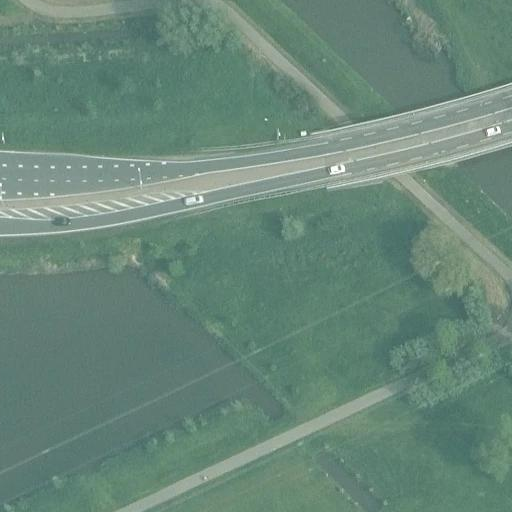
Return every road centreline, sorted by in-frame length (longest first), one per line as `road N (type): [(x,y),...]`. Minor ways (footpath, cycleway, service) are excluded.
road 1 (primary): [(0,227),(170,207),(511,126)]
road 2 (primary): [(511,100),(297,155),(148,173),(0,174)]
